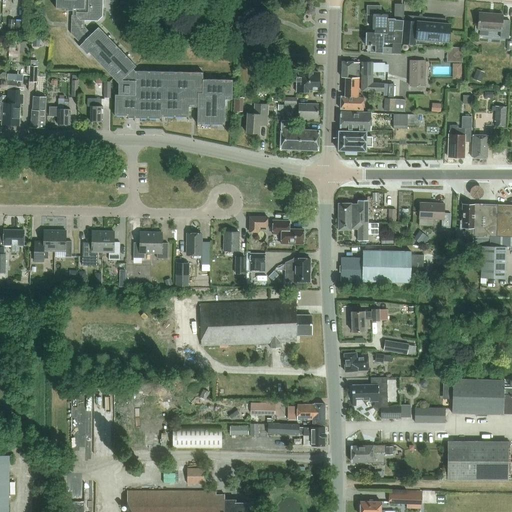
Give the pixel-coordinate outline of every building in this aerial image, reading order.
[(55,0),(56,8),(67,8),(67,11),(72,11),(72,15),(71,15),(71,34),(81,44),(79,46),(87,55),(89,53),(118,83),(118,95),(115,95),(114,116),(134,116),(134,118),(162,119),(162,117),(188,118),(189,107),(197,108),(197,125),(225,125),(225,100),(232,100),(232,80),(203,80),(203,73),(135,72),(133,70),(136,67),(98,28),(91,34),(84,27),(84,21),(97,21),(102,17),(102,0),(55,0)] [(367,6),(367,15),(373,15),(372,29),(374,29),(375,29),(381,29),(381,33),(394,34),(394,31),(402,31),(402,27),(403,22),(403,21),(403,19),(403,17),(402,17),(395,17),(394,17),(394,19),(387,19),(387,15),(380,14),(381,6),(367,6)] [(509,39),(510,22),(503,21),(503,15),(479,13),(477,30),(501,32),(500,38),(509,39)] [(401,43),(416,45),(416,39),(448,42),(448,41),(449,26),(445,25),(446,20),(446,19),(410,16),(410,21),(409,28),(402,27),(402,31),(401,43)] [(15,37),(22,37),(23,20),(16,20),(15,37)] [(365,33),(365,45),(371,45),(371,53),(383,53),(383,46),(383,43),(401,43),(402,31),(394,31),(394,34),(381,33),(381,29),(375,29),(375,33),(365,33)] [(32,38),(32,44),(33,44),(33,47),(40,47),(40,39),(32,38)] [(358,85),(359,62),(353,62),(342,61),(341,77),(345,77),(345,87),(358,87),(358,85)] [(425,86),(425,62),(410,61),(410,86),(425,86)] [(383,91),(383,84),(372,83),(373,62),(362,62),(361,91),(383,91)] [(37,66),(31,66),(30,66),(29,81),(37,81),(38,66),(37,66)] [(319,90),(320,73),(299,73),(299,70),(288,70),(288,81),(297,81),(296,92),(309,92),(309,90),(319,90)] [(481,82),(484,73),(477,70),(473,79),(481,82)] [(8,104),(6,104),(3,104),(2,125),(19,126),(20,104),(22,104),(23,95),(20,95),(20,91),(17,90),(17,75),(8,75),(7,81),(9,81),(8,90),(8,104)] [(9,81),(7,81),(0,80),(0,87),(0,89),(8,90),(9,81)] [(358,89),(358,87),(345,87),(345,89),(345,96),(341,96),(340,109),(363,110),(363,97),(360,97),(360,95),(358,95),(358,89)] [(472,95),(463,95),(463,103),(472,104),(472,95)] [(33,110),(32,128),(44,128),(45,98),(35,97),(34,110),(33,110)] [(70,109),(68,109),(69,102),(64,102),(64,99),(58,98),(58,107),(49,107),(49,117),(58,117),(57,125),(70,126),(70,109)] [(297,104),(297,98),(284,98),(284,109),(297,110),(297,104)] [(385,98),(384,110),(404,111),(405,100),(385,98)] [(88,99),(88,107),(90,107),(90,122),(102,122),(103,106),(101,106),(101,99),(96,99),(88,99)] [(441,103),(432,103),(431,111),(440,112),(441,103)] [(267,120),(268,105),(255,104),(254,114),(247,114),(246,133),(259,134),(259,120),(267,120)] [(298,104),(298,118),(318,119),(319,105),(298,104)] [(505,127),(506,107),(497,107),(497,105),(493,104),(493,111),(495,111),(494,127),(505,127)] [(340,112),(340,130),(370,130),(371,112),(340,112)] [(407,128),(407,114),(394,113),(393,128),(407,128)] [(449,134),(448,157),(464,157),(464,143),(471,143),(471,129),(471,117),(469,117),(466,117),(465,117),(465,129),(458,129),(458,126),(450,126),(450,134),(449,134)] [(318,151),(319,131),(288,130),(289,121),(284,121),(282,121),(280,149),(318,151)] [(338,131),(338,150),(345,150),(344,154),(356,155),(356,151),(365,151),(365,146),(372,147),(372,137),(365,136),(366,132),(338,131)] [(487,158),(487,135),(473,135),(472,158),(487,158)] [(477,198),(480,198),(482,196),(484,194),(484,191),(483,188),(481,186),(479,185),(476,185),(473,186),(471,188),(471,191),(471,194),(472,196),(475,198),(477,198)] [(338,219),(338,231),(351,231),(351,230),(358,229),(358,241),(368,241),(368,235),(379,235),(378,223),(367,224),(367,201),(358,201),(358,205),(351,205),(351,204),(338,204),(338,219)] [(419,219),(442,220),(442,228),(450,228),(451,214),(444,214),(444,204),(420,203),(419,219)] [(511,237),(511,205),(462,204),(461,221),(460,221),(460,228),(465,228),(465,235),(472,235),(472,237),(511,237)] [(249,216),(249,232),(260,232),(260,228),(268,228),(268,216),(249,216)] [(289,229),(289,221),(273,221),(272,234),(281,234),(281,244),(303,244),(303,229),(289,229)] [(24,230),(4,230),(3,245),(24,246),(24,230)] [(55,251),(55,231),(44,231),(44,244),(35,244),(34,261),(44,262),(44,259),(48,259),(48,251),(55,251)] [(55,231),(55,251),(66,251),(65,257),(72,257),(72,242),(66,241),(66,231),(55,231)] [(420,231),(414,239),(419,243),(421,241),(425,243),(429,238),(420,231)] [(103,252),(103,232),(92,232),(92,244),(83,244),(82,265),(97,266),(97,252),(103,252)] [(103,232),(103,252),(109,252),(109,260),(120,260),(120,242),(114,242),(114,232),(103,232)] [(151,253),(151,233),(140,232),(140,243),(134,243),(134,258),(144,258),(144,253),(151,253)] [(238,251),(239,232),(224,232),(223,251),(238,251)] [(151,233),(151,253),(157,253),(157,259),(168,259),(168,243),(162,243),(162,233),(151,233)] [(201,256),(201,233),(188,233),(187,256),(201,256)] [(382,237),(382,244),(394,244),(394,239),(394,236),(382,237)] [(469,246),(469,255),(478,255),(479,246),(469,246)] [(506,279),(507,247),(482,246),(481,278),(506,279)] [(341,258),(341,281),(410,282),(411,267),(423,267),(424,255),(411,255),(411,252),(362,251),(362,258),(341,258)] [(264,262),(264,253),(249,253),(249,262),(249,271),(260,271),(260,262),(264,262)] [(236,257),(236,273),(245,273),(246,257),(236,257)] [(310,282),(310,259),(294,258),(294,271),(285,271),(285,282),(310,282)] [(176,262),(176,287),(189,287),(189,263),(179,262),(176,262)] [(296,315),(296,301),(200,304),(201,346),(271,344),(271,349),(280,349),(280,342),(297,342),(297,336),(312,336),(311,315),(296,315)] [(372,321),(379,321),(379,310),(372,310),(372,312),(351,312),(352,332),(365,331),(365,318),(372,318),(372,321)] [(407,355),(409,345),(385,341),(384,351),(407,355)] [(357,371),(369,370),(368,354),(356,355),(356,353),(344,354),(345,372),(357,371)] [(375,353),(375,361),(382,361),(383,354),(375,353)] [(371,385),(352,385),(353,400),(353,407),(356,407),(356,400),(370,400),(370,401),(375,401),(375,406),(378,409),(381,409),(381,406),(388,406),(387,377),(371,378),(371,385)] [(511,395),(504,396),(504,380),(453,379),(452,414),(511,415),(511,395)] [(204,389),(200,397),(205,400),(209,392),(204,389)] [(115,426),(115,390),(96,390),(96,397),(106,397),(106,413),(105,413),(105,419),(108,419),(108,426),(115,426)] [(273,414),(273,404),(251,404),(251,413),(273,414)] [(313,425),(325,425),(324,404),(313,404),(313,405),(297,405),(297,420),(313,420),(313,425)] [(381,409),(381,418),(401,419),(401,407),(401,406),(388,406),(381,406),(381,409)] [(445,423),(445,409),(415,408),(415,422),(445,423)] [(229,416),(231,419),(240,413),(238,410),(229,416)] [(299,424),(268,424),(268,434),(304,434),(303,445),(311,445),(325,446),(325,427),(299,427),(299,424)] [(230,426),(230,435),(248,435),(248,426),(230,426)] [(172,449),(221,449),(222,427),(173,427),(172,449)] [(448,442),(448,480),(508,480),(508,442),(448,442)] [(373,453),(385,453),(385,445),(373,446),(351,446),(351,462),(373,462),(373,453)] [(0,511),(8,511),(9,455),(0,455),(0,511)] [(189,469),(189,485),(206,485),(206,469),(189,469)] [(249,511),(249,503),(236,503),(236,500),(225,500),(225,495),(216,495),(216,491),(127,491),(126,511),(249,511)] [(421,504),(422,492),(407,491),(407,493),(389,492),(389,503),(421,504)] [(359,506),(361,507),(360,511),(384,511),(381,511),(381,502),(361,501),(359,503),(359,506)]
